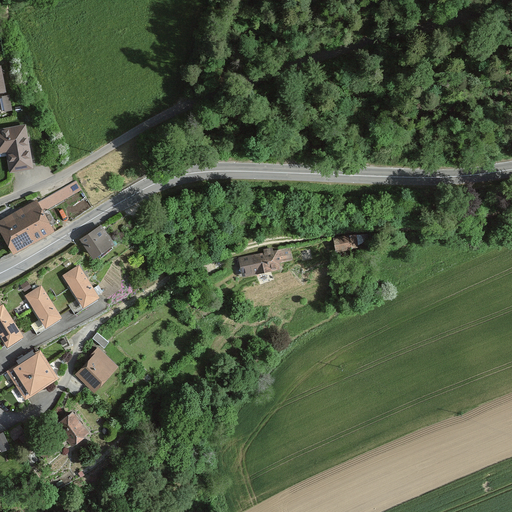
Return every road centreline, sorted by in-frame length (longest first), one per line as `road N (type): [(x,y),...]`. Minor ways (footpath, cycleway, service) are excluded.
road 1 (secondary): [(511,169),(439,177),(184,174),(146,187),(0,274)]
road 2 (unclassified): [(0,202),(149,122),(345,48),(436,0)]
road 3 (residential): [(54,406),(93,323),(174,277),(257,243),(349,228),(416,230)]
